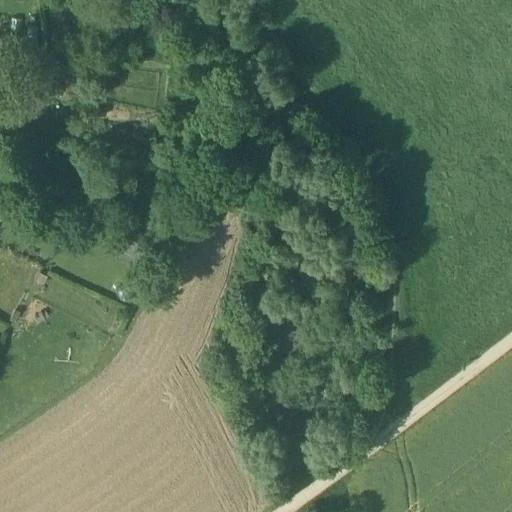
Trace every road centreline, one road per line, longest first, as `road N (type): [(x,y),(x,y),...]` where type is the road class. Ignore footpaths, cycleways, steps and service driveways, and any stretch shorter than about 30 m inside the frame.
road 1 (track): [(511,340),(396,431)]
road 2 (track): [(396,431),(289,511)]
